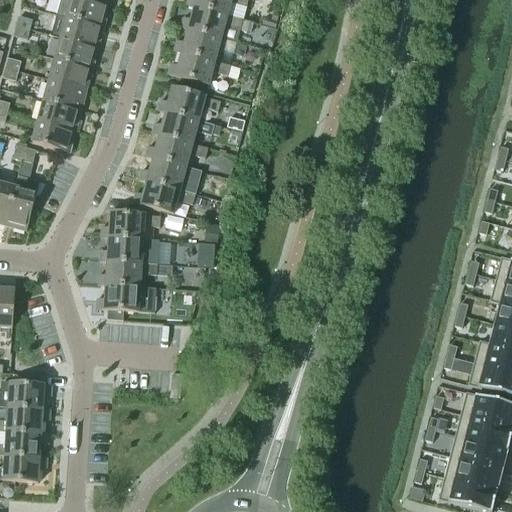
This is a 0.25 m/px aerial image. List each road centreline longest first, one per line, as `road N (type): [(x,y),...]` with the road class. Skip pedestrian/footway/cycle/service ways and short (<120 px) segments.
road 1 (secondary): [(294,392),(343,254),(405,0)]
road 2 (residential): [(49,262),(114,139),(150,0)]
road 3 (residential): [(69,511),(79,356),(49,262)]
road 4 (secondary): [(294,392),(242,503)]
road 5 (secondary): [(274,511),(294,392)]
